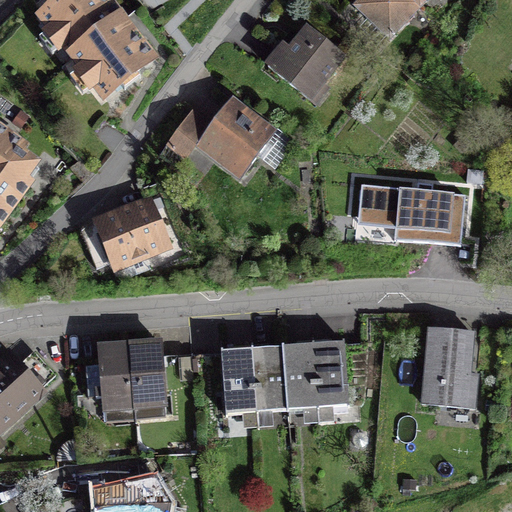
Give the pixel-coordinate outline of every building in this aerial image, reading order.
[(153,60),(104,0),(65,0),(42,19),(105,98),(153,60)] [(420,5),(414,0),(364,0),(357,8),(390,38),(420,5)] [(343,58),(307,30),(290,52),(283,47),(267,67),(310,100),(343,58)] [(273,137),(229,104),(210,130),(190,115),(159,156),(178,171),(200,142),(244,175),(273,137)] [(21,148),(0,132),(0,222),(27,186),(20,181),(33,164),(17,153),(21,148)] [(465,200),(362,192),(359,233),(461,241),(465,200)] [(98,222),(101,230),(83,237),(96,269),(114,262),(117,268),(166,247),(147,202),(133,208),(134,211),(123,216),(121,212),(98,222)] [(474,336),(428,331),(421,404),(474,409),(478,376),(470,376),(474,336)] [(313,342),(318,408),(347,406),(347,408),(349,408),(348,386),(363,385),(360,343),(357,343),(358,347),(344,348),(344,342),(343,342),(343,351),(332,352),(331,341),(313,342)] [(283,347),(287,410),(318,408),(313,342),(296,344),(297,354),(285,355),(284,347),(283,347)] [(129,347),(133,408),(166,406),(165,395),(194,393),(192,361),(191,355),(190,355),(191,361),(161,363),(160,345),(129,347)] [(252,347),(256,412),(287,410),(283,347),(281,347),(282,356),(269,356),(268,346),(252,347)] [(133,408),(129,347),(100,349),(101,366),(81,368),(80,361),(79,361),(83,412),(133,408)] [(256,412),(252,347),(234,348),(234,359),(223,360),(222,351),(220,352),(220,359),(192,361),(194,393),(224,391),(226,417),(228,417),(227,415),(256,412)] [(0,370),(0,426),(55,377),(34,353),(20,365),(17,362),(4,374),(0,370)] [(126,501),(106,503),(103,511),(168,511),(170,506),(154,484),(126,501)]
